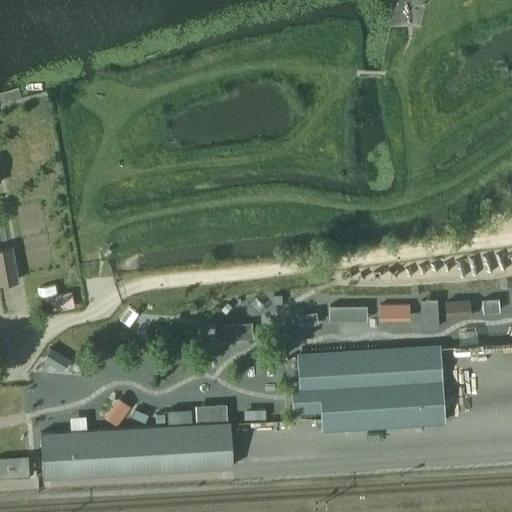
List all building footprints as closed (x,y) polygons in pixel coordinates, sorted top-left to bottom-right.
[(0,283),(17,281),(11,246),(0,247),(0,283)] [(73,307),(70,292),(49,296),(52,311),(73,307)] [(128,307),(119,319),(129,327),(138,315),(128,307)] [(299,390),(292,390),(294,410),(320,408),(321,427),(443,418),(438,347),(438,345),(296,356),(299,390)] [(225,405),(195,407),(195,421),(226,419),(225,405)] [(232,466),(229,422),(41,433),(43,477),(232,466)]
